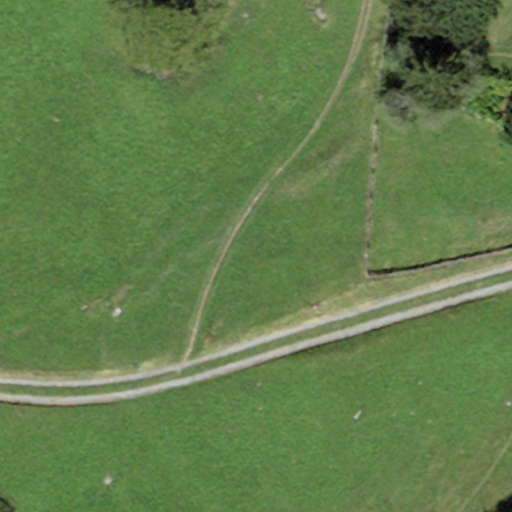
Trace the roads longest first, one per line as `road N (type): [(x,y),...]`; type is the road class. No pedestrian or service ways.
road 1 (track): [(187,370),(511,273)]
road 2 (track): [(0,389),(187,370)]
